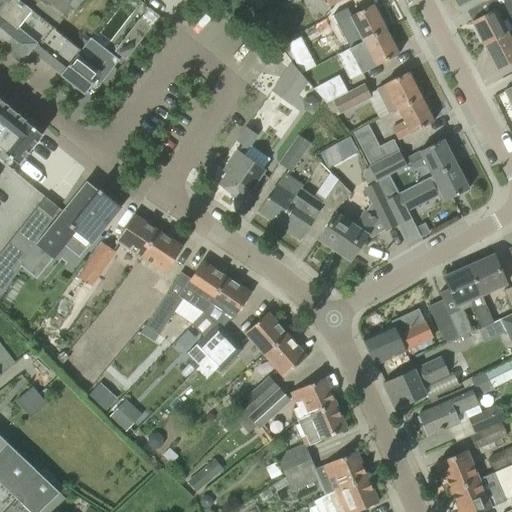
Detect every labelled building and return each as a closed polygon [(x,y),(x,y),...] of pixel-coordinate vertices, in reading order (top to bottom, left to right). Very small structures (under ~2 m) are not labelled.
[(1,47),(11,54),(40,16),(19,0),(8,0),(0,11),(0,41),(3,44),(1,47)] [(0,0),(0,11),(8,0),(0,0)] [(82,0),(19,0),(40,16),(40,17),(41,16),(55,27),(70,7),(74,10),(82,0)] [(485,2),(484,0),(454,0),(461,14),(485,2)] [(296,33),(324,20),(318,5),(289,18),(296,33)] [(337,23),(350,48),(385,30),(372,5),(337,23)] [(114,52),(125,60),(159,17),(148,8),(114,52)] [(270,8),(257,15),(261,23),(274,17),(270,8)] [(507,34),(511,31),(511,9),(494,19),(490,12),(471,22),(484,46),(507,34)] [(40,16),(11,54),(20,62),(32,47),(49,61),(63,72),(76,55),(81,49),(67,38),(40,17),(40,16)] [(385,30),(350,48),(363,73),(398,55),(385,30)] [(511,43),(507,34),(484,46),(496,71),(511,62),(511,43)] [(300,38),(286,45),(300,73),(315,66),(300,38)] [(63,72),(61,76),(83,94),(90,84),(96,89),(119,61),(105,50),(100,56),(97,53),(88,64),(76,55),(63,72)] [(270,92),(290,105),(306,82),(290,63),(270,92)] [(385,115),(397,109),(420,97),(407,72),(372,90),(385,115)] [(338,77),(314,89),(326,103),(330,101),(347,93),(338,77)] [(330,101),(337,116),(368,100),(361,86),(347,93),(330,101)] [(511,106),(511,86),(503,91),(511,107),(511,106)] [(392,128),(398,140),(433,122),(420,97),(397,109),(404,122),(392,128)] [(19,164),(43,133),(0,99),(0,158),(3,162),(8,155),(19,164)] [(370,129),(376,143),(391,137),(385,123),(370,129)] [(242,202),(265,170),(243,155),(257,136),(245,128),(236,141),(242,146),(238,152),(236,151),(225,167),(229,169),(218,185),(231,194),(230,196),(236,200),(238,199),(242,202)] [(278,164),(290,172),(309,144),(297,136),(278,164)] [(392,140),(378,147),(384,157),(384,158),(398,152),(392,140)] [(425,163),(431,177),(432,177),(455,165),(442,140),(424,149),(407,158),(413,169),(425,163)] [(367,167),(374,182),(405,167),(398,152),(384,158),(367,167)] [(405,208),(435,192),(441,204),(468,190),(455,165),(432,177),(431,177),(428,179),(398,194),(405,208)] [(257,212),(278,227),(303,190),(301,189),(303,187),(284,173),(277,183),(257,212)] [(330,192),(331,193),(337,182),(330,174),(321,186),(330,192)] [(20,266),(30,273),(46,254),(52,259),(74,232),(90,244),(120,207),(98,190),(97,191),(86,182),(34,245),(20,266)] [(384,232),(397,226),(384,200),(384,201),(374,182),(365,187),(371,198),(368,199),(371,203),(364,213),(364,212),(354,227),(335,215),(318,240),(350,261),(367,235),(371,238),(384,230),(384,232)] [(336,208),(349,194),(337,182),(331,193),(330,192),(322,203),(324,205),(321,209),(330,216),(336,208)] [(303,190),(278,227),(299,241),(321,209),(324,205),(322,203),(303,190)] [(411,219),(405,208),(398,194),(384,200),(397,226),(411,219)] [(53,204),(45,197),(37,207),(52,218),(58,208),(53,204)] [(116,241),(141,257),(158,232),(133,215),(116,241)] [(423,225),(416,229),(421,238),(428,234),(423,225)] [(158,232),(141,257),(165,273),(182,248),(158,232)] [(82,268),(94,276),(114,246),(104,238),(93,255),(91,254),(82,268)] [(493,256),(468,266),(481,295),(506,284),(493,256)] [(209,303),(226,278),(202,261),(190,279),(179,295),(183,298),(203,311),(209,303)] [(481,295),(468,266),(443,277),(456,306),(468,300),(480,328),(492,323),(480,295),(481,295)] [(158,335),(183,298),(179,295),(190,279),(180,273),(144,326),(158,335)] [(250,294),(226,278),(209,303),(203,311),(191,325),(204,338),(218,325),(221,328),(231,318),(233,319),(250,294)] [(511,313),(511,286),(502,291),(511,313)] [(442,300),(427,306),(444,344),(459,338),(449,315),(442,300)] [(391,326),(362,339),(374,365),(392,357),(405,351),(405,350),(431,338),(424,321),(418,310),(390,323),(391,326)] [(460,310),(449,315),(459,338),(470,333),(460,310)] [(244,333),(263,355),(286,335),(267,313),(244,333)] [(511,313),(499,320),(511,347),(511,313)] [(197,345),(209,358),(230,337),(221,328),(218,325),(204,338),(197,345)] [(183,349),(193,337),(183,329),(173,341),(183,349)] [(286,335),(263,355),(283,377),(306,357),(286,335)] [(209,358),(221,370),(242,350),(230,337),(209,358)] [(0,373),(16,361),(0,341),(0,373)] [(511,369),(511,368),(511,357),(469,378),(477,395),(511,378),(511,369)] [(400,375),(382,384),(394,410),(400,407),(413,401),(426,395),(428,399),(458,385),(452,373),(449,374),(441,358),(414,370),(414,369),(400,375)] [(228,414),(239,425),(279,390),(267,377),(236,405),(237,406),(228,414)] [(292,410),(297,420),(335,404),(324,378),(290,392),(295,404),(292,410)] [(100,383),(89,396),(105,411),(116,398),(100,383)] [(43,405),(30,388),(15,401),(29,417),(43,405)] [(259,429),(289,401),(279,390),(239,425),(247,434),(256,425),(259,429)] [(418,414),(427,436),(459,423),(455,414),(477,405),(471,391),(418,414)] [(107,414),(127,430),(140,413),(121,397),(107,414)] [(335,404),(297,420),(304,436),(305,436),(309,445),(346,430),(335,404)] [(504,418),(499,405),(469,418),(474,431),(504,418)] [(475,433),(470,436),(475,449),(505,436),(499,423),(475,433)] [(147,437),(147,443),(152,447),(158,447),(162,443),(162,437),(158,433),(152,433),(147,437)] [(0,511),(4,511),(17,500),(29,511),(39,511),(58,492),(0,437),(0,511)] [(277,456),(283,471),(311,458),(305,444),(277,456)] [(511,462),(511,451),(510,447),(488,458),(494,471),(511,462)] [(169,450),(163,456),(170,463),(176,456),(169,450)] [(438,462),(451,491),(478,480),(466,451),(438,462)] [(317,480),(324,496),(366,477),(355,452),(322,466),(322,467),(316,469),(311,458),(283,471),(292,491),(317,480)] [(195,476),(187,482),(196,492),(204,486),(195,476)] [(366,477),(324,496),(324,497),(318,500),(322,511),(356,511),(377,503),(366,477)] [(478,480),(451,491),(459,511),(482,511),(490,509),(478,480)] [(202,496),(199,500),(200,505),(204,508),(209,507),(212,503),(211,498),(207,495),(202,496)]
